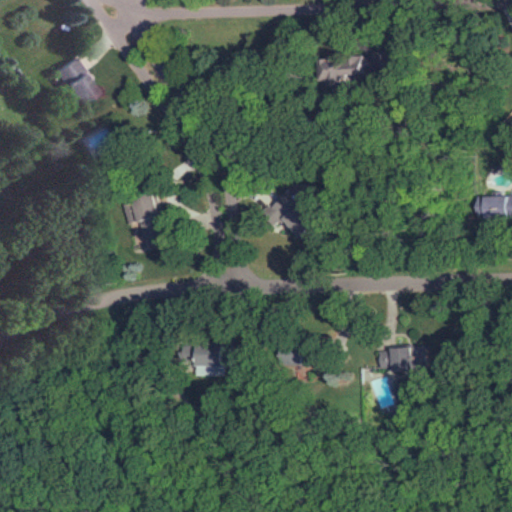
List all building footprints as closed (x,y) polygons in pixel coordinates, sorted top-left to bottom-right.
[(365,56),(366,77),(350,77),(350,91),(332,92),(331,80),(323,80),(322,58),(365,56)] [(73,58),(94,88),(75,102),(53,71),(73,58)] [(134,195),(160,188),(168,218),(165,219),(171,240),(148,246),(134,195)] [(294,191),(322,222),(306,238),(290,220),(284,225),(271,211),(294,191)] [(486,195),(511,195),(511,219),(486,219),(486,195)] [(286,342),(319,342),(319,364),(286,364),(286,342)] [(185,344),(234,344),(234,365),(227,365),(227,374),(199,374),(199,365),(185,365),(185,344)] [(381,350),(395,350),(395,345),(415,345),(415,367),(381,367),(381,350)] [(0,451),(11,446),(0,422),(0,451)]
